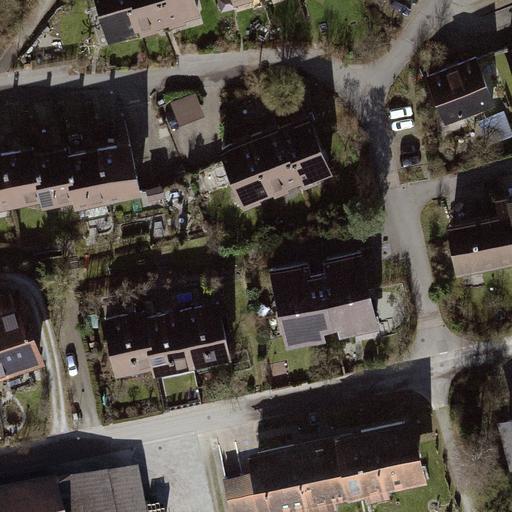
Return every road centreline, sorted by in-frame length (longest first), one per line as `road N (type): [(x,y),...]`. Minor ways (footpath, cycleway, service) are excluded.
road 1 (residential): [(440,368),(0,464)]
road 2 (residential): [(0,93),(286,64),(319,67),(363,91)]
road 3 (residential): [(397,198),(440,368)]
road 4 (track): [(473,511),(440,368)]
road 5 (residential): [(443,0),(363,91)]
